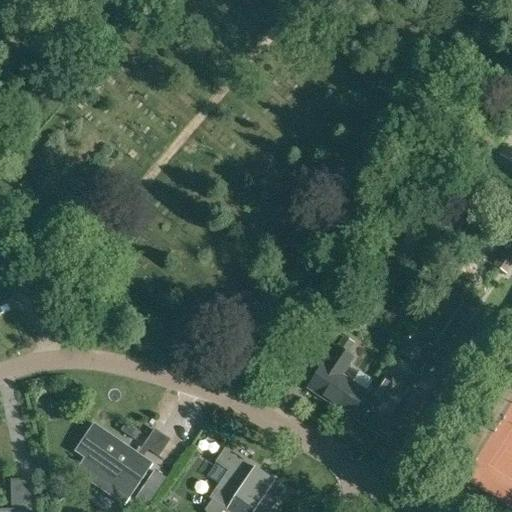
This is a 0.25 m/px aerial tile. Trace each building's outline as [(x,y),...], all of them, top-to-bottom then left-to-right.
[(511,240),(494,266),(505,273),(511,262),(511,240)] [(291,273),(302,281),(316,263),(305,254),(291,273)] [(355,358),(347,353),(354,343),(344,336),(337,347),(336,346),(307,389),(350,417),(367,393),(343,377),(355,358)] [(425,351),(408,339),(400,351),(417,362),(425,351)] [(438,380),(460,394),(479,364),(458,352),(438,380)] [(356,421),(378,435),(406,392),(386,378),(372,397),(356,421)] [(378,435),(399,449),(415,425),(428,407),(406,392),(378,435)] [(106,474),(97,487),(125,506),(153,465),(144,458),(138,455),(93,424),(74,453),(106,474)] [(120,431),(134,441),(140,433),(126,424),(120,431)] [(269,511),(285,490),(225,448),(216,463),(232,474),(213,501),(228,511),(227,511),(269,511)]
